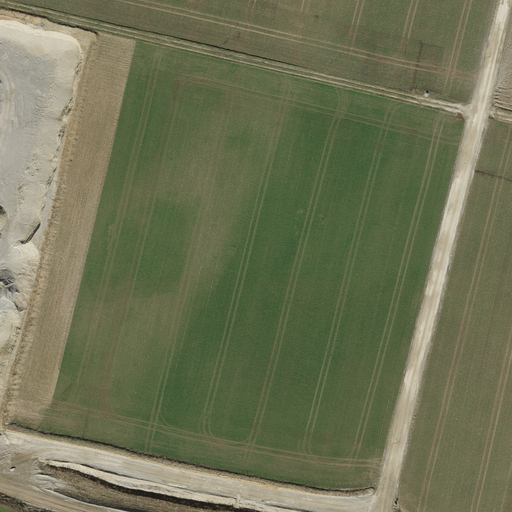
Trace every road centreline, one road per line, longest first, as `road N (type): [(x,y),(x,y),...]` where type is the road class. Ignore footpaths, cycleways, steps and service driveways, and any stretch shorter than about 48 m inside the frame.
road 1 (track): [(381,511),(501,0)]
road 2 (track): [(0,2),(511,120)]
